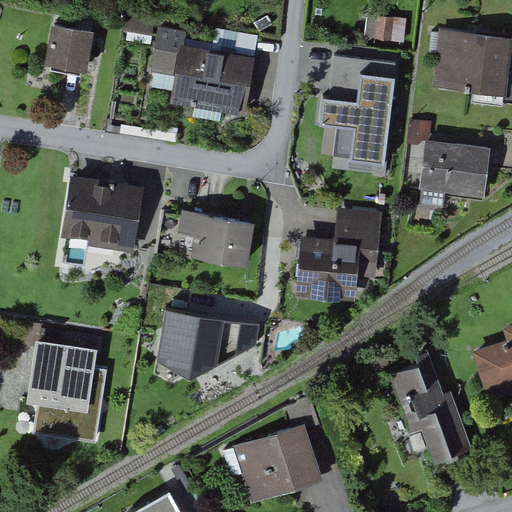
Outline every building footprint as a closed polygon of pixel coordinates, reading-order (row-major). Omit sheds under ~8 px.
[(101,24),(60,18),(54,59),(95,65),(101,24)] [(511,30),(445,26),(442,79),(511,82),(511,30)] [(260,51),(186,44),(181,99),(255,106),(260,51)] [(406,61),(342,52),(331,122),(346,124),(340,165),(390,173),(406,61)] [(494,138),(433,136),(432,185),(492,187),(494,138)] [(150,179),(79,169),(71,230),(142,239),(150,179)] [(262,213),(186,206),(182,251),(258,258),(262,213)] [(344,232),(308,233),(309,291),(366,290),(366,243),(384,243),(384,209),(344,209),(344,232)] [(167,304),(156,369),(216,379),(222,349),(254,355),(260,321),(167,304)] [(511,325),(511,326),(511,334),(479,349),(497,394),(511,387),(511,325)] [(107,341),(45,336),(40,398),(102,403),(107,341)] [(473,445),(451,383),(416,396),(438,457),(473,445)] [(336,472),(314,413),(240,440),(261,499),(336,472)] [(190,511),(174,484),(132,510),(133,511),(190,511)]
